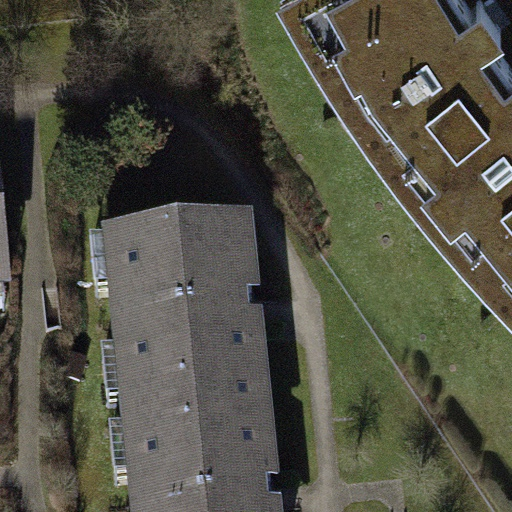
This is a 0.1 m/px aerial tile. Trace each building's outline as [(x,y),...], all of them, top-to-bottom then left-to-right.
[(434,203),(511,139),(511,67),(488,37),(499,29),(480,2),(469,9),(463,0),(293,0),(323,51),(340,41),(355,66),(335,80),(374,137),(393,124),(411,147),(400,156),(434,203)] [(511,139),(434,203),(473,250),(488,237),(506,260),(489,277),(511,300),(511,139)] [(0,211),(0,299),(9,298),(0,211)] [(264,411),(245,234),(104,249),(123,426),(264,411)] [(275,511),(264,411),(123,426),(132,511),(275,511)]
